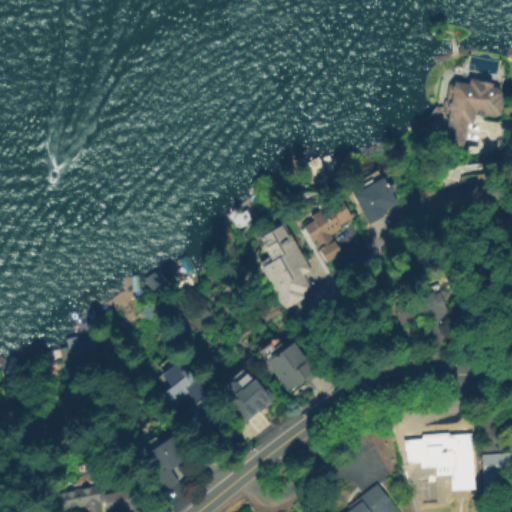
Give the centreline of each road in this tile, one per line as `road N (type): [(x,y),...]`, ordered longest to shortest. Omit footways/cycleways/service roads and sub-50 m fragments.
road 1 (residential): [(469,372),(474,320),(490,297),(511,285),(488,244),(511,231),(465,193),(413,212),(252,342)]
road 2 (secondary): [(511,375),(434,373),(365,391),(291,434),(192,511)]
